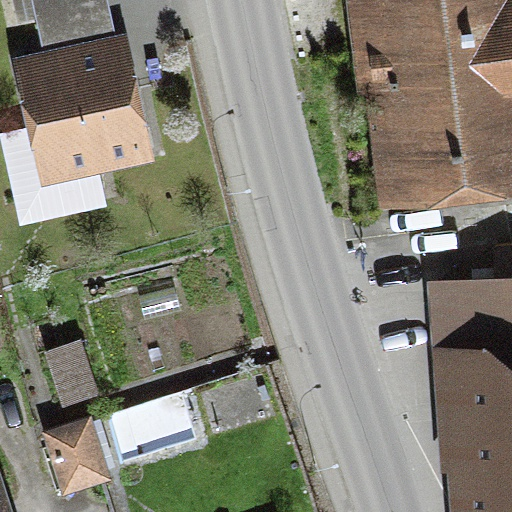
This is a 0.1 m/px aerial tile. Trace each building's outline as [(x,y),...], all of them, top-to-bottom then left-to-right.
[(47,60),(106,47),(95,0),(38,0),(34,1),(47,60)] [(511,0),(380,0),(401,182),(511,169),(511,0)] [(141,150),(118,44),(106,47),(47,60),(25,65),(48,170),(141,150)] [(511,274),(456,279),(462,358),(511,354),(511,274)] [(94,392),(77,340),(46,351),(62,402),(94,392)] [(511,511),(511,354),(462,358),(463,372),(443,374),(451,477),(472,475),(475,511),(511,511)] [(64,487),(102,475),(84,418),(46,429),(64,487)]
